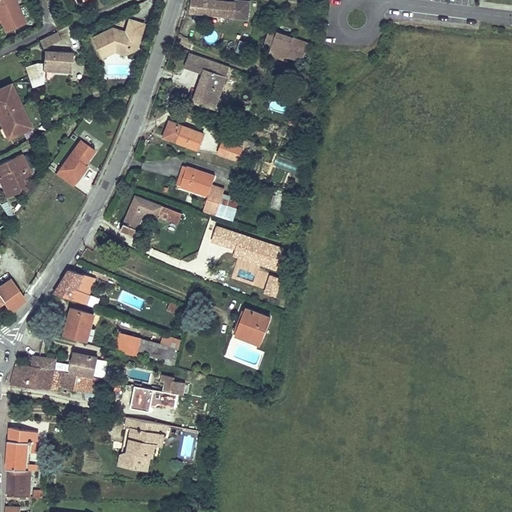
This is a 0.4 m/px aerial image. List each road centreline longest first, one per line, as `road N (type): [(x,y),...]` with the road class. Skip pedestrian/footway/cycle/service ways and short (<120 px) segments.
road 1 (tertiary): [(40,294),(124,153),(175,0)]
road 2 (residential): [(356,17),(396,2),(511,16)]
